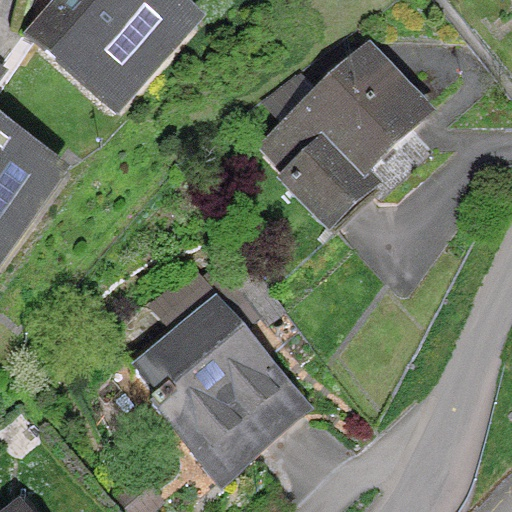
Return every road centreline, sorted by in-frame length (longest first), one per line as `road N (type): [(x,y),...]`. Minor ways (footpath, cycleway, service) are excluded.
road 1 (residential): [(330,511),(470,386)]
road 2 (residential): [(412,511),(470,386)]
